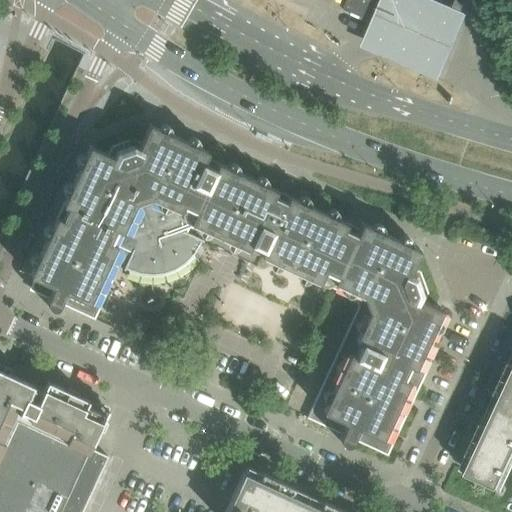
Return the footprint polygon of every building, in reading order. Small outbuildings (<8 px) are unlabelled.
[(372,21),(381,0),(347,0),(344,9),(372,21)] [(472,16),(435,0),(387,0),(366,50),(446,82),(472,16)] [(403,378),(408,366),(414,368),(441,310),(417,298),(420,293),(414,277),(408,274),(419,250),(361,223),(358,229),(346,223),(204,157),(207,153),(206,151),(148,124),(146,130),(138,148),(131,145),(116,151),(113,157),(89,146),(29,275),(53,287),(48,298),(47,300),(46,302),(46,305),(48,308),(51,309),(54,309),(56,308),(58,305),(59,303),(94,319),(113,277),(116,270),(106,265),(115,245),(131,252),(122,270),(124,271),(125,268),(129,270),(140,273),(151,275),(163,273),(174,269),(184,263),(192,255),(198,245),(199,241),(202,242),(203,241),(185,232),(190,223),(262,256),(354,299),(357,307),(306,418),(340,434),(339,436),(339,439),(339,441),(341,444),(344,445),(347,445),(349,444),(351,441),(352,439),(386,455),(419,385),(403,378)] [(511,360),(510,360),(494,392),(501,395),(488,424),(481,421),(466,453),(473,456),(466,471),(497,486),(502,489),(511,466),(511,360)] [(0,511),(81,511),(107,456),(89,448),(89,447),(105,413),(85,405),(65,396),(68,390),(46,380),(41,392),(31,388),(32,385),(31,384),(0,369),(0,511)] [(345,511),(322,501),(319,508),(290,494),(293,488),(261,473),(258,479),(243,472),(224,511),(244,511),(245,511),(246,511),(345,511)]
